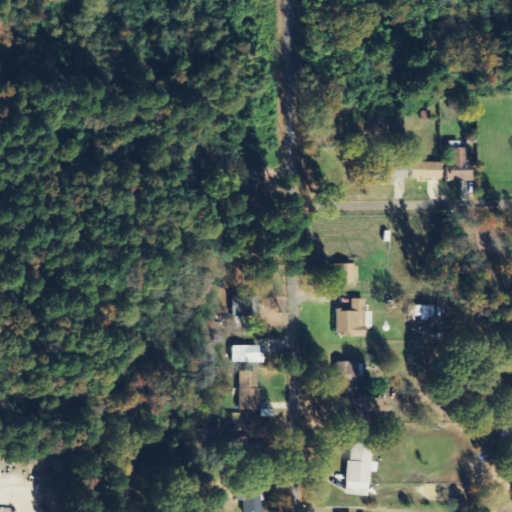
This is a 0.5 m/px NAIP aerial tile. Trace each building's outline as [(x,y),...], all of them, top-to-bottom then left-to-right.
[(473,163),(465,163),(465,150),(448,149),(447,183),(472,183),(473,163)] [(405,183),(406,162),(374,161),(374,182),(405,183)] [(439,165),(409,164),(409,181),(439,182),(439,165)] [(256,171),(235,172),(235,194),(256,193),(256,171)] [(328,267),(329,284),(355,284),(355,266),(328,267)] [(257,328),(257,299),(232,299),(232,318),(245,318),(245,327),(257,328)] [(333,336),(341,336),(341,339),(363,340),(363,329),(369,329),(369,314),(363,314),(363,301),(349,301),(349,312),(333,311),(333,336)] [(405,319),(432,320),(432,308),(406,308),(405,319)] [(259,347),(228,348),(229,365),(259,364),(259,347)] [(334,365),(335,389),(355,389),(355,378),(360,378),(360,365),(334,365)] [(257,373),(236,373),(237,412),(258,412),(257,373)] [(247,448),(245,439),(228,441),(231,459),(258,456),(257,447),(247,448)] [(366,498),(367,473),(374,474),(375,464),(369,464),(370,446),(346,445),(344,497),(366,498)] [(260,511),(261,488),(236,488),(235,503),(242,503),(242,511),(260,511)]
